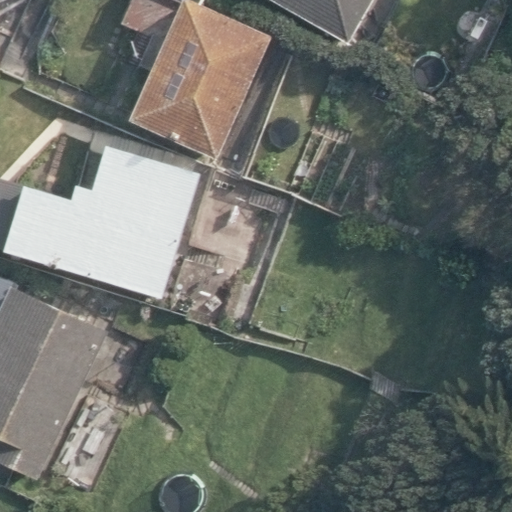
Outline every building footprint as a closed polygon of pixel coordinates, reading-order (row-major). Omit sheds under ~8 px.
[(0,0),(0,50),(27,0),(0,0)] [(126,114),(216,154),(270,33),(259,28),(195,0),(178,0),(168,24),(162,22),(146,58),(150,60),(126,114)] [(283,0),(343,34),(362,0),(283,0)] [(0,245),(163,296),(202,169),(106,139),(92,184),(77,179),(72,196),(0,173),(0,245)] [(257,199),(202,183),(185,243),(239,258),(257,199)] [(264,255),(241,320),(286,336),(309,271),(264,255)] [(0,455),(33,471),(106,320),(0,269),(0,455)] [(94,286),(86,306),(111,316),(119,295),(94,286)]
